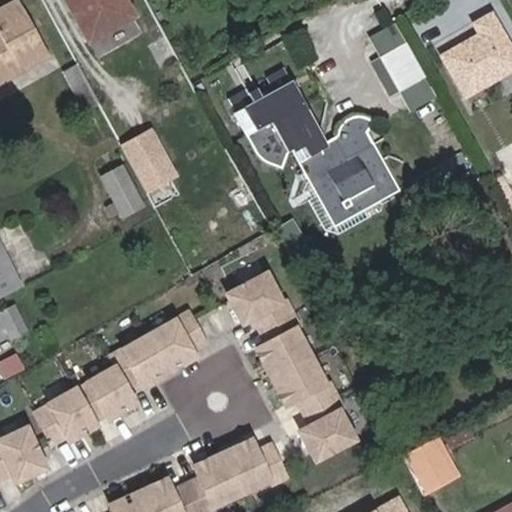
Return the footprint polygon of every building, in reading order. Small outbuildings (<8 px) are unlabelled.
[(0,83),(50,56),(18,0),(13,0),(0,7),(0,83)] [(66,0),(89,42),(136,16),(127,0),(66,0)] [(444,56),(466,94),(511,67),(511,50),(492,15),(476,25),(480,34),(444,56)] [(400,21),(372,35),(409,111),(437,97),(400,21)] [(88,110),(99,103),(78,64),(66,71),(88,110)] [(267,94),(293,81),(287,69),(261,81),(267,94)] [(292,150),(334,223),(397,188),(366,133),(373,121),(369,118),(364,116),(359,116),(353,116),(348,118),(344,122),(340,126),(338,131),(337,136),(337,142),(339,147),(340,149),(338,149),(328,146),(304,102),(246,135),(254,148),(257,152),(260,155),(263,159),(267,162),(272,164),(275,166),(279,167),(283,164),(286,159),(288,155),(289,151),(292,150)] [(168,196),(178,190),(146,131),(123,144),(154,200),(166,193),(168,196)] [(449,178),(472,165),(464,152),(441,164),(449,178)] [(123,217),(145,204),(122,164),(101,176),(115,203),(108,208),(112,215),(120,211),(123,217)] [(295,222),(279,232),(292,252),(308,241),(295,222)] [(0,297),(20,287),(0,246),(0,297)] [(323,381),(320,383),(292,330),(296,327),(280,299),(277,301),(263,274),(229,292),(234,301),(229,304),(239,323),(251,316),(265,342),(253,349),(263,368),(267,365),(276,382),(272,385),(282,404),(293,397),(308,424),(296,430),(307,450),(310,447),(315,456),(349,438),(335,411),(338,409),(323,381)] [(0,317),(12,340),(28,331),(15,305),(0,312),(0,317)] [(118,405),(131,397),(124,387),(137,379),(141,385),(154,377),(152,373),(176,359),(179,363),(192,355),(188,350),(202,342),(185,312),(107,357),(113,367),(86,381),(87,383),(75,390),(73,388),(48,402),(48,404),(35,411),(52,441),(65,433),(68,438),(81,430),(79,427),(104,412),(107,417),(120,409),(118,405)] [(446,433),(452,448),(472,437),(465,423),(446,433)] [(0,474),(11,469),(16,478),(35,468),(33,464),(42,460),(26,425),(0,437),(0,474)] [(200,511),(212,507),(211,504),(265,478),(266,482),(281,475),(267,443),(253,450),(247,439),(227,448),(229,452),(213,460),(211,455),(191,465),(197,476),(169,489),(164,477),(143,487),(146,491),(125,501),(123,496),(108,503),(112,511),(200,511)] [(408,511),(399,495),(369,511),(408,511)]
